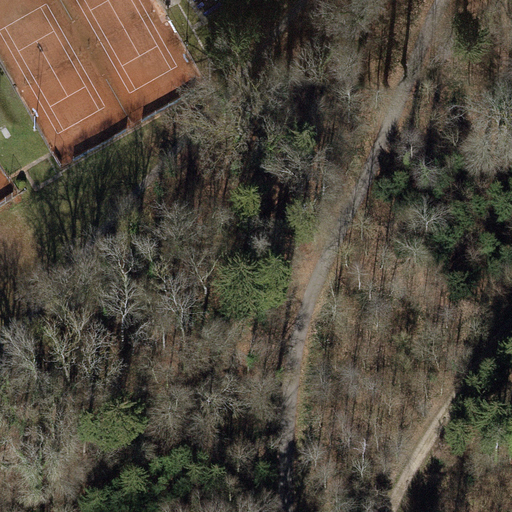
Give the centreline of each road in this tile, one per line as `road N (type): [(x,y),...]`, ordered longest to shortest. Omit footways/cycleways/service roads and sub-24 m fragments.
road 1 (unclassified): [(442,0),(308,299),(292,382),(286,511)]
road 2 (track): [(401,511),(466,400),(511,343)]
